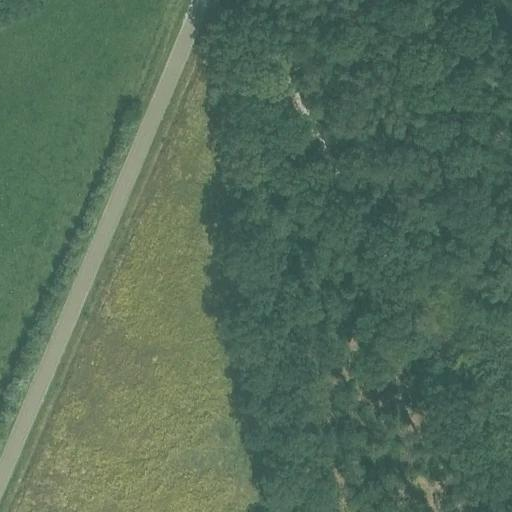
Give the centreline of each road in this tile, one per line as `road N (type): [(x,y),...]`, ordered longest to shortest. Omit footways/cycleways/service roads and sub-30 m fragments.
road 1 (track): [(235,0),(397,280),(511,511)]
road 2 (unclassified): [(0,473),(203,0)]
